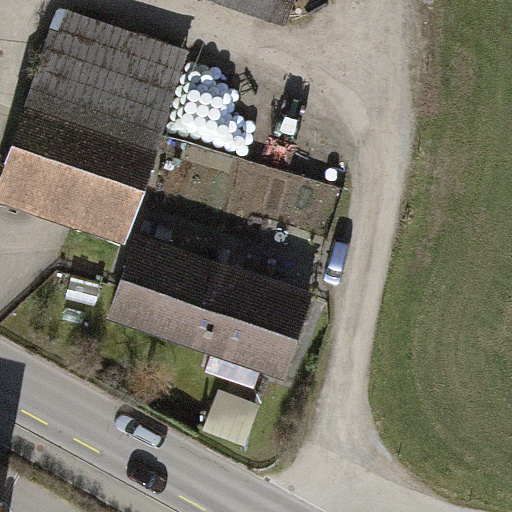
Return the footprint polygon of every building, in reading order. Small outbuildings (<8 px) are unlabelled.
[(305,0),(244,0),(299,19),(305,0)] [(192,49),(60,8),(0,196),(132,238),(164,137),(192,49)] [(117,275),(127,245),(72,226),(62,256),(117,275)] [(145,228),(116,316),(296,377),(326,289),(145,228)] [(223,388),(213,426),(244,434),(253,396),(223,388)]
